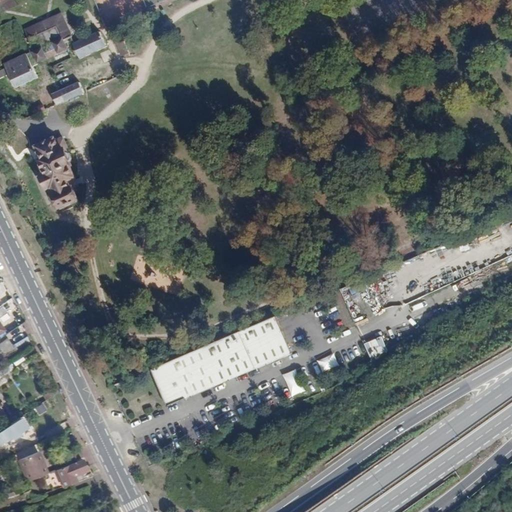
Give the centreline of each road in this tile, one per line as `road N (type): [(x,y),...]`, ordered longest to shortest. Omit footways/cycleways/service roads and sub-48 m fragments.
road 1 (secondary): [(137,511),(0,226)]
road 2 (secondary): [(511,366),(415,418),(282,511)]
road 3 (primary): [(511,385),(334,511)]
road 4 (primary): [(374,511),(511,414)]
